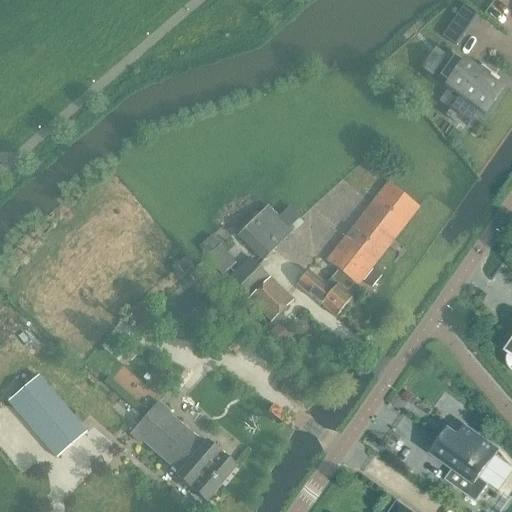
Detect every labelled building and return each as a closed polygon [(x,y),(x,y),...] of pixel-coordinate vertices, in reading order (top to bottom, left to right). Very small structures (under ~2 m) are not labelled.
[(454,56),(439,77),(449,84),(445,89),(458,98),(477,112),(484,116),(503,90),(488,80),(489,78),(480,71),(478,73),(454,56)] [(387,184),(326,262),(338,272),(354,285),(357,287),(419,208),(387,184)] [(262,262),(293,233),(268,207),(237,237),(262,262)] [(236,264),(219,247),(217,249),(209,240),(197,251),(223,277),(236,264)] [(293,302),(250,259),(227,281),(247,302),(248,300),(271,323),(293,302)] [(372,289),(380,278),(372,271),(363,282),(372,289)] [(308,272),(297,285),(335,319),(352,298),(347,294),(354,285),(338,272),(331,280),(325,287),(308,272)] [(292,336),(281,324),(270,334),(281,346),(292,336)] [(86,434),(38,377),(8,403),(57,460),(86,434)] [(203,446),(167,415),(169,413),(158,404),(145,419),(221,485),(236,468),(206,443),(203,446)] [(221,485),(145,419),(131,436),(141,445),(143,443),(179,474),(176,478),(206,503),(221,485)] [(479,478),(498,452),(465,429),(458,438),(449,431),(432,454),(453,469),(445,480),(476,503),(489,484),(479,478)] [(410,511),(398,503),(391,511),(410,511)]
